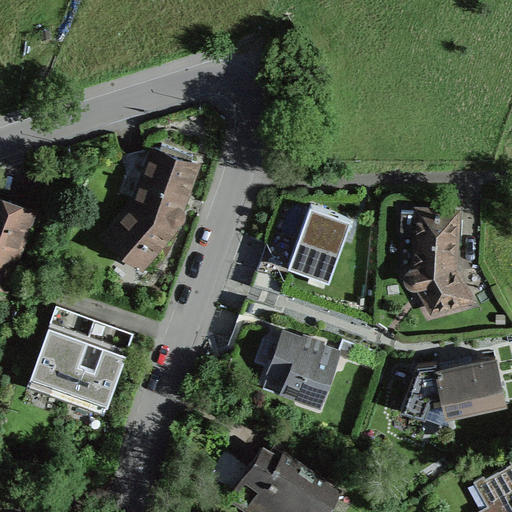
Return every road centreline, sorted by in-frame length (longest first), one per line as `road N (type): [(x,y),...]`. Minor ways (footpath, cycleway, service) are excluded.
road 1 (residential): [(0,145),(224,75),(240,82),(251,116),(233,182)]
road 2 (residential): [(145,511),(145,438),(233,182)]
road 3 (track): [(233,182),(511,175)]
